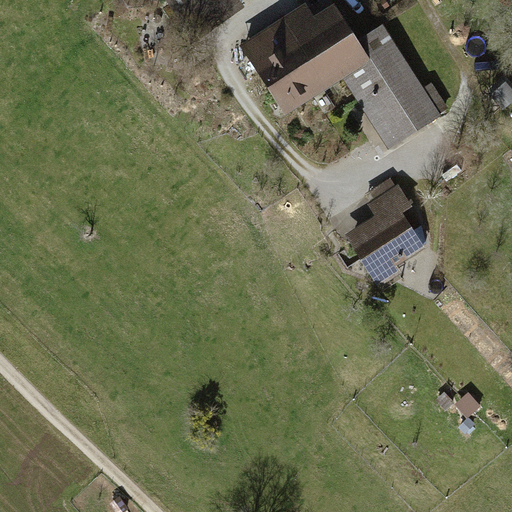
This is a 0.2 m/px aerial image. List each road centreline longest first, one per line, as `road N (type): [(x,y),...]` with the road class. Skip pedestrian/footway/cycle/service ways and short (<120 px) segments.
road 1 (residential): [(266,0),(231,66),(239,101),(324,184),(378,182)]
road 2 (track): [(0,364),(155,511)]
